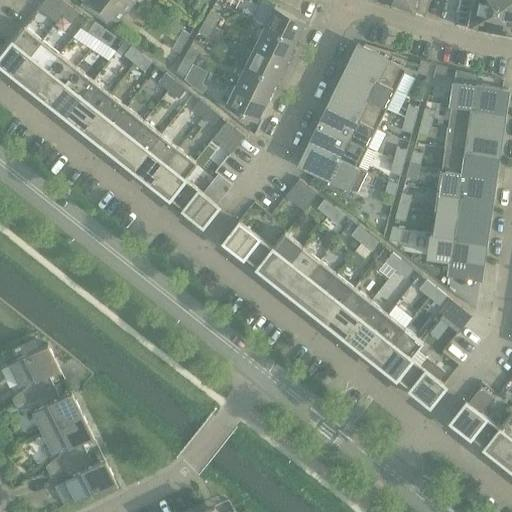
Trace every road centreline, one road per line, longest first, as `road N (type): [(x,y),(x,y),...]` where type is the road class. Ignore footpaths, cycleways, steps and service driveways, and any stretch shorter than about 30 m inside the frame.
road 1 (tertiary): [(264,377),(0,162)]
road 2 (residential): [(426,424),(198,244)]
road 3 (residential): [(345,8),(267,151),(198,244)]
road 4 (residential): [(198,244),(0,86)]
road 5 (residential): [(426,424),(498,330),(511,242)]
road 6 (residential): [(121,511),(183,477),(264,377)]
road 7 (residential): [(511,56),(345,8)]
road 8 (tertiary): [(391,473),(264,377)]
